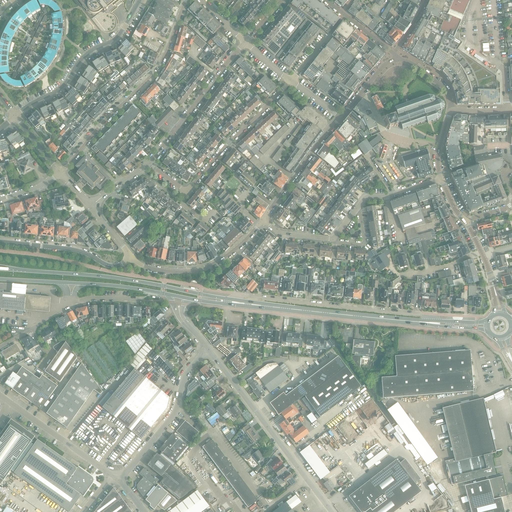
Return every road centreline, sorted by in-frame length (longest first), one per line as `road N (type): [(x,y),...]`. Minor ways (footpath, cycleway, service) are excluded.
road 1 (primary): [(230,301),(129,279),(0,267)]
road 2 (residential): [(186,0),(162,62),(59,172)]
road 3 (residential): [(433,323),(420,314),(236,295),(230,301)]
road 4 (primary): [(433,323),(230,301)]
road 5 (residential): [(140,0),(118,36),(85,55),(60,89),(16,115)]
road 6 (unclassified): [(306,479),(206,347)]
road 7 (unclassified): [(206,347),(183,377),(176,409),(123,478)]
road 8 (residential): [(150,162),(245,42)]
road 9 (residential): [(132,257),(157,270),(202,270),(263,221)]
road 10 (residential): [(188,190),(290,81)]
road 11 (residential): [(0,241),(79,250),(113,266),(132,257)]
road 12 (residential): [(263,221),(341,117)]
road 13 (unclassified): [(112,475),(10,402)]
